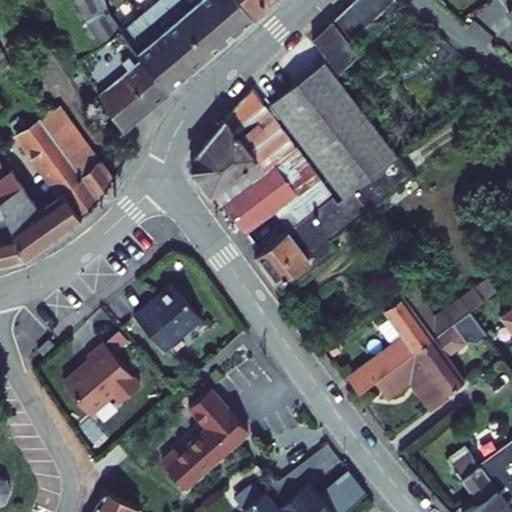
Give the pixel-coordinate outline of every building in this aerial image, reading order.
[(0,0),(0,60),(26,48),(5,4),(11,1),(10,0),(0,0)] [(51,0),(73,37),(64,42),(120,128),(165,91),(132,47),(108,16),(105,18),(100,0),(51,0)] [(143,0),(129,0),(128,1),(187,73),(206,56),(172,15),(162,23),(143,0)] [(158,0),(172,15),(206,56),(251,15),(241,0),(188,0),(183,4),(180,0),(158,0)] [(241,0),(251,15),(266,0),(241,0)] [(350,0),(309,37),(339,73),(360,54),(348,39),(390,0),(350,0)] [(187,73),(128,1),(118,10),(141,40),(132,47),(165,91),(166,93),(187,73)] [(265,102),(345,197),(352,190),(398,154),(319,58),(265,102)] [(189,172),(216,208),(223,203),(242,226),(298,182),(251,119),(263,106),(248,86),(190,157),(189,172)] [(60,91),(29,116),(92,201),(118,171),(60,91)] [(92,201),(29,116),(6,134),(45,188),(22,204),(0,172),(0,227),(13,256),(92,201)] [(398,154),(352,190),(345,197),(338,202),(353,221),(368,210),(413,173),(398,154)] [(344,229),(353,221),(338,202),(332,193),(251,255),(279,291),(349,235),(344,229)] [(13,256),(0,227),(0,259),(11,257),(13,256)] [(134,324),(163,358),(200,326),(170,291),(155,304),(156,305),(134,324)] [(359,397),(377,382),(437,333),(403,291),(381,308),(407,340),(399,346),(397,344),(347,381),(359,397)] [(437,333),(377,382),(392,399),(412,382),(434,410),(449,398),(445,394),(468,375),(449,351),(468,335),(455,319),(440,331),(437,333)] [(139,392),(103,350),(86,364),(89,367),(81,374),(80,375),(63,389),(77,405),(75,406),(88,422),(112,402),(119,409),(139,392)] [(206,392),(185,409),(204,431),(176,455),(172,450),(156,462),(181,491),(245,437),(206,392)] [(511,418),(509,420),(511,423),(511,429),(481,457),(469,443),(453,457),(485,495),(467,511),(510,511),(511,511),(511,418)] [(326,511),(308,489),(278,511),(274,511),(262,496),(242,511),(326,511)] [(106,490),(93,511),(136,511),(140,506),(106,490)]
